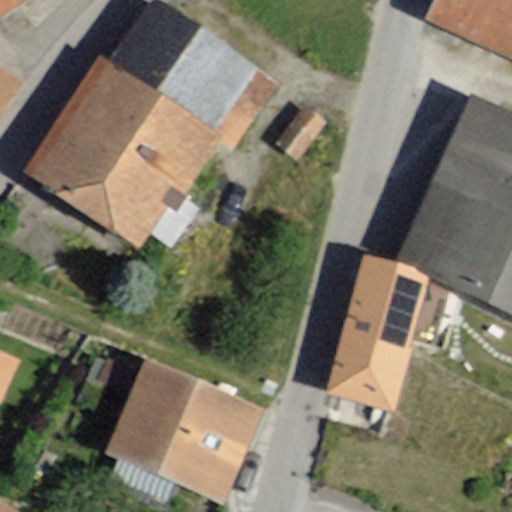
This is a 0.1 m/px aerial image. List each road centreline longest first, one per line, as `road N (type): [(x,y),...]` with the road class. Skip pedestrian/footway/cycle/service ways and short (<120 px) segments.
road 1 (residential): [(397,0),(358,175),(256,511)]
road 2 (residential): [(0,158),(118,0)]
